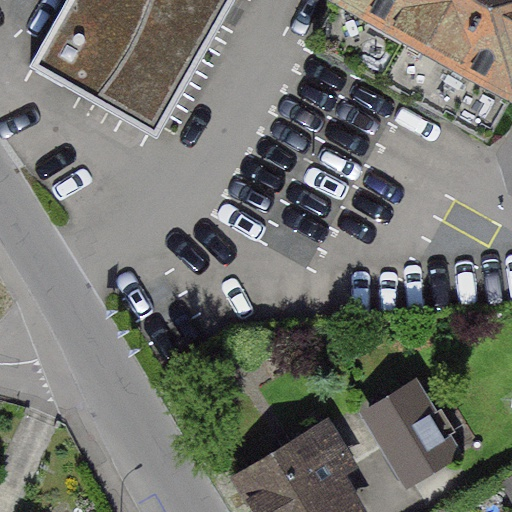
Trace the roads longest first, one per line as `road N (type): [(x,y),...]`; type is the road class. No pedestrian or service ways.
road 1 (tertiary): [(97,363),(0,209)]
road 2 (tertiary): [(183,511),(97,363)]
